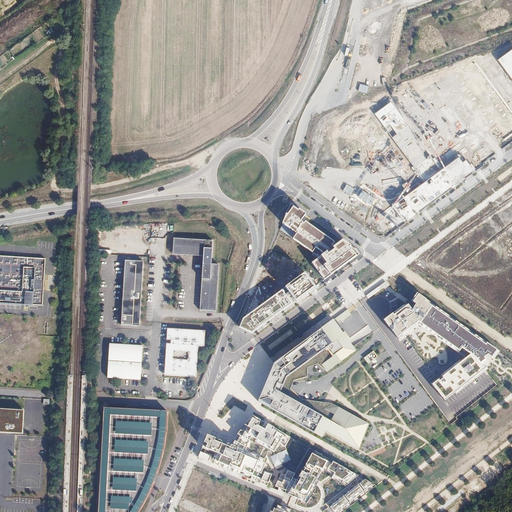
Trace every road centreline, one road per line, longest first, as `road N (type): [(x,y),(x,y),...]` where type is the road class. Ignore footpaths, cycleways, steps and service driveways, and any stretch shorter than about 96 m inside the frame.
road 1 (track): [(0,82),(61,37),(56,75),(64,114),(55,189),(219,155)]
road 2 (unknown): [(295,167),(320,180),(368,180),(396,191),(474,131),(477,116),(452,79),(454,67),(483,59),(511,87)]
road 3 (residential): [(378,251),(233,358),(218,358)]
road 4 (unclassified): [(297,148),(313,110),(342,98),(360,0)]
road 5 (primary): [(275,161),(313,75),(333,0)]
road 6 (primary): [(327,0),(282,107),(242,142)]
road 7 (residential): [(378,251),(511,153)]
